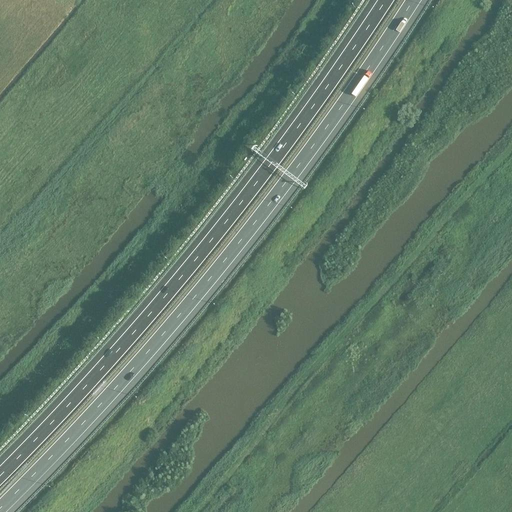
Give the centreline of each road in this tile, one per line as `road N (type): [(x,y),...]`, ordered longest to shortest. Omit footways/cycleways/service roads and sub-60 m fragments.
road 1 (motorway): [(0,506),(210,277),(413,0)]
road 2 (motorway): [(385,0),(213,236),(0,476)]
